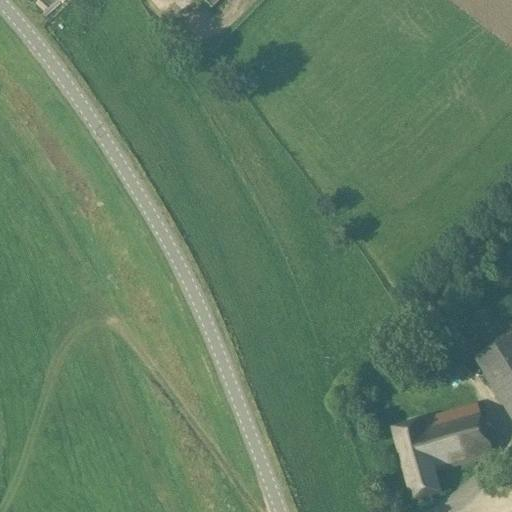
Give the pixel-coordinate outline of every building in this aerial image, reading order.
[(203,0),(211,9),(219,0),(203,0)] [(391,331),(383,337),(387,343),(395,337),(391,331)] [(511,337),(473,360),(511,423),(511,337)] [(370,346),(374,352),(385,345),(380,339),(370,346)] [(429,420),(392,431),(412,502),(439,494),(433,473),(490,457),(476,407),(459,412),(434,419),(433,413),(427,415),(429,420)]
